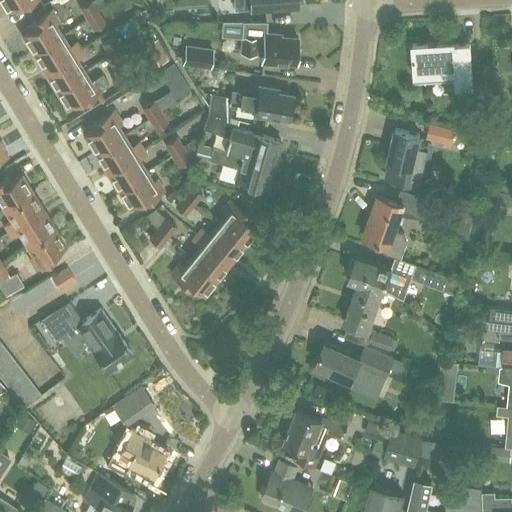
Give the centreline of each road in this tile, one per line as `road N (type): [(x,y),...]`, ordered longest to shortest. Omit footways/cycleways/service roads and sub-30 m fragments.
road 1 (residential): [(238,414),(292,298),(345,144),(365,4)]
road 2 (residential): [(238,414),(185,372),(0,72)]
